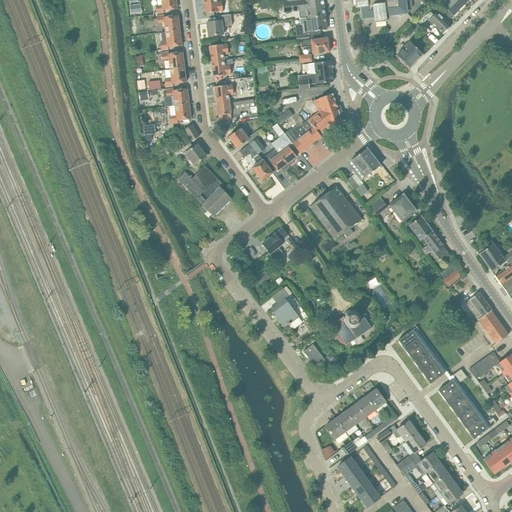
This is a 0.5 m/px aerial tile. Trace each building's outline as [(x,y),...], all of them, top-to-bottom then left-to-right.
[(157,14),(164,14),(163,11),(177,9),(175,0),(161,0),(162,6),(156,7),(157,14)] [(216,2),(216,0),(203,0),(205,14),(223,11),(221,2),(216,2)] [(277,0),(278,4),(279,13),(283,12),(283,13),(298,11),(299,20),(300,19),(306,19),(325,17),(322,0),(277,0)] [(354,0),(356,8),(361,7),(363,18),(374,17),(375,23),(387,21),(386,16),(406,13),(404,0),(354,0)] [(460,11),(464,6),(457,0),(445,0),(441,4),(453,16),(459,10),(460,11)] [(451,26),(436,12),(433,16),(430,12),(425,17),(443,34),(451,26)] [(208,37),(218,35),(223,35),(222,27),(231,25),(230,15),(218,16),(218,21),(206,23),(208,37)] [(164,17),(164,16),(157,16),(158,24),(164,23),(165,32),(180,31),(178,16),(164,17)] [(306,19),(300,19),(300,25),(304,24),(305,33),(317,31),(326,30),(325,17),(306,19)] [(161,51),(168,50),(168,47),(181,46),(180,31),(165,32),(165,33),(161,33),(162,43),(160,43),(161,51)] [(248,33),(240,33),(240,45),(248,45),(248,33)] [(309,40),(300,42),(301,48),(311,46),(311,47),(309,49),(310,53),(312,53),(312,54),(319,54),(329,52),(327,38),(318,39),(309,40)] [(409,68),(422,54),(410,42),(396,55),(409,68)] [(211,62),(223,60),(223,55),(228,54),(227,44),(209,46),(211,62)] [(147,52),(139,53),(141,63),(149,61),(147,52)] [(169,59),(170,69),(184,67),(182,52),(169,54),(169,52),(162,53),(163,60),(169,59)] [(300,63),(311,62),(310,55),(299,56),(300,63)] [(224,65),(223,60),(211,62),(213,77),(230,75),(229,65),(224,65)] [(330,61),(314,63),(316,74),(308,75),(309,85),(333,82),(330,61)] [(166,88),(173,87),(172,84),(186,82),(184,67),(170,69),(172,80),(165,81),(166,88)] [(142,69),(142,84),(151,84),(151,74),(148,74),(148,69),(142,69)] [(310,89),(309,85),(308,75),(298,76),(299,90),(310,89)] [(217,104),(229,102),(228,96),(233,95),(231,85),(215,87),(217,104)] [(173,91),(173,88),(166,89),(167,97),(173,96),(174,106),(189,104),(187,89),(173,91)] [(290,130),(285,134),(292,144),(300,154),(321,137),(325,134),(323,131),(329,126),(340,122),(345,121),(345,120),(341,122),(332,95),(336,93),(335,93),(333,94),(326,96),(319,98),(320,99),(315,101),(319,112),(309,120),(304,123),(300,127),(298,125),(291,131),(290,130)] [(168,102),(160,103),(161,116),(169,115),(168,102)] [(219,121),(229,120),(231,119),(229,102),(217,104),(219,121)] [(170,124),(178,123),(177,121),(191,119),(189,104),(174,106),(176,116),(169,117),(170,124)] [(250,119),(258,118),(256,107),(250,107),(251,114),(249,114),(250,119)] [(280,125),(293,116),(289,110),(276,119),(280,125)] [(285,122),(279,125),(282,130),(288,127),(285,122)] [(191,141),(198,137),(199,136),(192,125),(184,130),(191,141)] [(248,138),(241,128),(238,130),(236,131),(228,137),(237,148),(247,141),(249,144),(250,143),(256,139),(257,140),(262,136),(258,131),(248,138)] [(272,144),(275,148),(289,166),(293,162),(292,160),(296,157),(289,147),(292,144),(285,134),(272,144)] [(181,139),(178,135),(175,137),(177,141),(177,142),(181,149),(175,154),(179,160),(186,154),(194,165),(206,156),(197,144),(193,147),(190,142),(187,144),(182,138),(181,139)] [(265,150),(257,140),(256,139),(250,143),(255,150),(259,154),(265,150)] [(255,150),(250,143),(249,144),(239,151),(244,158),(250,154),(257,164),(252,168),(262,181),(272,173),(255,150)] [(362,152),(351,161),(356,168),(352,170),(355,174),(360,181),(375,170),(380,166),(367,149),(362,152)] [(270,152),(266,156),(267,158),(270,161),(270,162),(271,163),(277,171),(282,168),(283,170),(289,166),(279,154),(274,158),(270,152)] [(223,185),(205,166),(191,179),(184,172),(177,179),(202,205),(199,208),(205,214),(207,211),(213,217),(231,199),(220,187),(223,185)] [(348,179),(347,180),(354,189),(359,186),(352,176),(348,179)] [(366,191),(373,189),(371,181),(364,183),(366,191)] [(347,238),(353,233),(350,228),(361,220),(336,187),(310,207),(335,240),(343,233),(347,238)] [(402,223),(409,217),(417,211),(403,194),(389,205),(402,223)] [(374,217),(387,207),(383,201),(370,211),(374,217)] [(443,247),(421,216),(409,225),(423,244),(426,242),(428,245),(434,254),(443,247)] [(288,235),(283,228),(282,228),(275,234),(262,244),(273,259),(282,253),(278,248),(283,244),(281,241),(284,238),(287,242),(296,255),(300,252),(288,235)] [(504,258),(494,244),(479,254),(491,272),(505,262),(507,263),(511,259),(511,252),(504,258)] [(500,284),(511,276),(511,259),(507,263),(508,265),(506,266),(507,267),(506,268),(504,267),(501,269),(502,271),(494,276),(500,284)] [(448,286),(461,277),(456,270),(443,280),(448,286)] [(511,276),(500,284),(501,285),(502,286),(508,295),(511,300),(511,276)] [(294,329),(302,323),(298,317),(284,299),(287,296),(282,290),(273,297),(277,304),(270,309),(284,327),(288,324),(289,325),(290,324),(294,329)] [(491,311),(492,310),(479,293),(466,302),(465,303),(469,309),(474,316),(479,313),(482,316),(477,319),(495,344),(508,335),(491,311)] [(362,319),(362,318),(362,316),(361,315),(361,314),(360,314),(360,313),(359,312),(358,312),(357,311),(356,311),(354,310),(353,310),(351,311),(350,311),(349,311),(348,312),(347,312),(345,314),(344,315),(343,317),(330,326),(340,342),(347,345),(353,340),(356,345),(360,342),(357,338),(371,328),(364,318),(362,319)] [(406,351),(420,341),(413,330),(415,328),(398,340),(406,351)] [(414,362),(428,352),(420,341),(406,351),(414,362)] [(313,344),(303,352),(308,358),(309,357),(311,360),(310,361),(315,367),(324,360),(313,344)] [(422,373),(436,362),(428,352),(414,362),(422,373)] [(495,365),(496,364),(500,362),(493,352),(488,355),(495,365)] [(503,374),(511,367),(511,354),(500,362),(496,364),(503,374)] [(490,369),(495,365),(488,355),(484,359),(490,369)] [(486,372),(490,369),(484,359),(479,362),(486,372)] [(444,373),(436,362),(422,373),(430,384),(447,372),(446,371),(444,373)] [(480,376),(483,374),(486,372),(479,362),(473,366),(480,376)] [(476,379),(480,376),(473,366),(469,369),(476,379)] [(505,387),(511,381),(511,367),(503,374),(509,383),(504,387),(505,387)] [(459,384),(461,382),(467,377),(461,369),(452,375),(459,384)] [(462,392),(453,380),(438,391),(447,403),(462,392)] [(483,389),(488,385),(484,380),(479,383),(483,389)] [(487,394),(492,391),(488,385),(483,389),(487,394)] [(375,410),(377,408),(385,402),(376,389),(366,397),(375,410)] [(456,415),(470,404),(462,392),(447,403),(456,415)] [(365,417),(375,410),(366,397),(356,404),(365,417)] [(493,409),(498,406),(494,400),(489,404),(493,409)] [(502,411),(500,409),(506,405),(503,402),(498,406),(493,409),(500,419),(506,415),(503,411),(502,411)] [(355,425),(365,417),(356,404),(345,411),(355,425)] [(464,427),(479,416),(470,404),(456,415),(464,427)] [(345,432),(355,425),(345,411),(335,419),(345,432)] [(395,415),(388,420),(390,423),(397,418),(395,415)] [(483,422),(479,416),(464,427),(473,439),(473,440),(489,428),(489,429),(491,427),(497,422),(493,417),(490,419),(489,417),(483,422)] [(335,439),(343,433),(345,432),(335,419),(325,426),(335,439)] [(405,441),(417,432),(409,421),(397,430),(393,433),(397,438),(401,435),(405,441)] [(504,430),(509,426),(506,421),(500,425),(504,430)] [(384,422),(377,427),(380,431),(387,426),(384,422)] [(499,434),(504,430),(500,425),(495,429),(499,434)] [(374,429),(367,434),(370,438),(377,433),(374,429)] [(388,454),(390,453),(392,451),(385,441),(392,436),(388,430),(376,438),(388,454)] [(414,453),(418,450),(426,444),(417,432),(405,441),(414,453)] [(486,443),(488,442),(491,439),(487,435),(482,439),(486,443)] [(364,437),(357,442),(360,446),(367,441),(364,437)] [(480,447),(486,443),(482,439),(477,443),(480,447)] [(511,460),(511,440),(511,439),(501,446),(511,460)] [(347,455),(357,448),(354,444),(352,441),(342,448),(347,455)] [(366,445),(363,448),(368,455),(372,453),(366,445)] [(503,467),(511,460),(501,446),(492,452),(503,467)] [(494,474),(503,467),(492,452),(483,459),(494,474)] [(440,463),(433,454),(433,453),(432,453),(421,461),(418,457),(411,462),(400,470),(404,476),(415,468),(415,467),(419,464),(423,470),(420,473),(422,476),(440,463)] [(374,456),(370,458),(375,465),(379,463),(374,456)] [(345,477),(358,468),(350,457),(337,467),(345,477)] [(400,470),(411,462),(407,457),(396,465),(400,470)] [(433,483),(447,473),(440,463),(422,476),(423,477),(426,474),(433,483)] [(381,466),(378,469),(383,476),(386,473),(381,466)] [(352,487),(365,478),(358,468),(345,477),(352,487)] [(454,483),(447,473),(433,483),(438,489),(434,492),(437,496),(440,493),(454,483)] [(389,476),(385,479),(390,486),(394,483),(389,476)] [(359,498),(373,488),(365,478),(352,487),(359,498)] [(423,483),(418,487),(421,492),(426,488),(423,483)] [(440,493),(437,496),(440,500),(444,498),(448,503),(448,504),(462,493),(454,483),(440,493)] [(416,484),(412,487),(418,494),(421,492),(418,487),(416,484)] [(367,508),(380,498),(374,490),(373,488),(359,498),(367,508)] [(421,492),(418,494),(424,503),(427,500),(421,492)] [(396,511),(400,511),(408,507),(403,500),(393,507),(396,511)]
